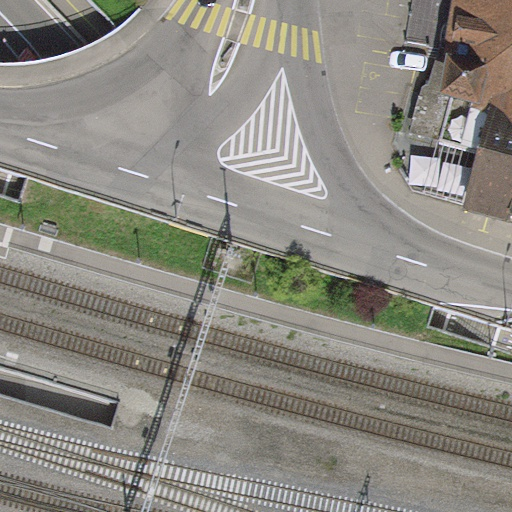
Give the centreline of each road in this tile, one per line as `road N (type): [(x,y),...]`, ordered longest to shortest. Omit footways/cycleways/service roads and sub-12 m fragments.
road 1 (secondary): [(452,511),(351,374),(181,190)]
road 2 (tertiary): [(181,190),(511,291)]
road 3 (secondary): [(181,190),(0,9)]
road 4 (residential): [(245,0),(181,190)]
road 5 (tertiary): [(0,132),(181,190)]
